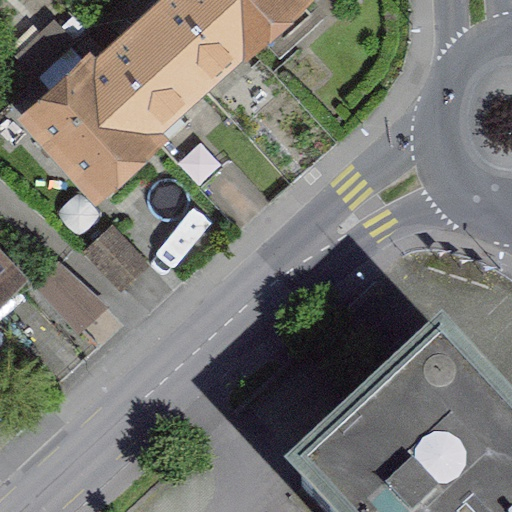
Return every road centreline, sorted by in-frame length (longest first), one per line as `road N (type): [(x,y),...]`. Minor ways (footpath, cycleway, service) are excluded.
road 1 (tertiary): [(26,511),(301,262)]
road 2 (tertiary): [(437,116),(327,210),(301,262)]
road 3 (tertiary): [(301,262),(410,215),(478,199)]
